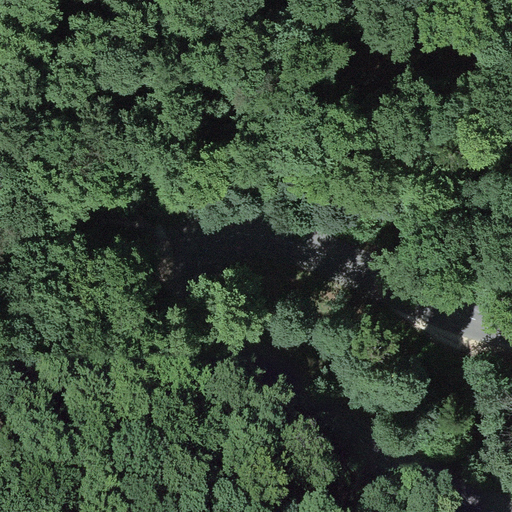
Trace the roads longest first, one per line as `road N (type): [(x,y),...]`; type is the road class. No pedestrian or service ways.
road 1 (tertiary): [(511,326),(473,319),(256,233),(238,236),(214,257),(205,290),(220,333),(437,483),(493,511)]
road 2 (track): [(0,208),(181,218),(238,236)]
